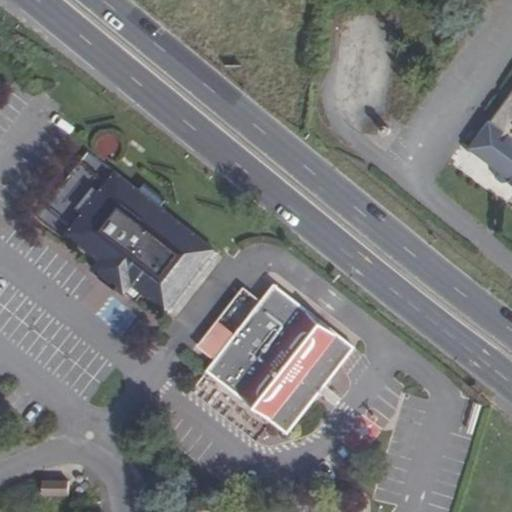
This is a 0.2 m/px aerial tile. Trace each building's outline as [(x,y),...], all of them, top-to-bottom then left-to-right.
[(511,97),(471,150),(496,171),(494,174),(495,179),(499,183),(504,185),(508,183),(511,185),(511,97)] [(219,251),(161,207),(138,190),(117,173),(101,195),(80,222),(70,236),(89,251),(102,261),(97,268),(95,271),(124,294),(131,284),(170,314),(190,288),(186,285),(198,269),(202,272),(219,251)] [(144,181),(138,190),(161,207),(167,199),(144,181)] [(71,215),(80,222),(101,195),(91,187),(71,215)] [(262,273),(251,288),(264,298),(275,283),(262,273)] [(265,309),(220,366),(213,375),(291,438),(358,353),(279,292),(265,309)] [(220,366),(265,309),(246,295),(202,351),(220,366)] [(70,481),(44,481),(44,496),(70,496),(70,481)]
